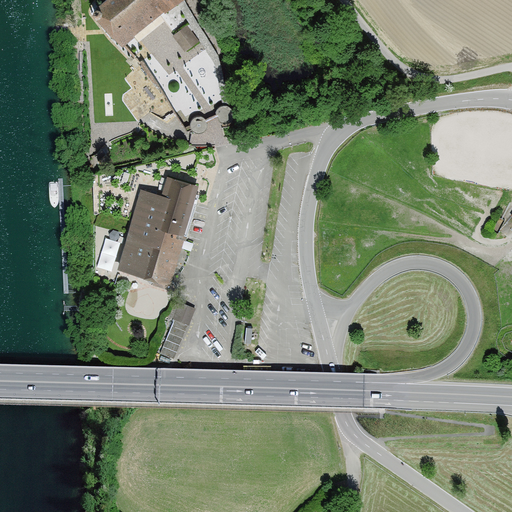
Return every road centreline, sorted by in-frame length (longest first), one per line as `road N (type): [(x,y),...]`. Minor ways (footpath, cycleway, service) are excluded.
road 1 (tertiary): [(511,100),(429,105),(336,132),(321,159),(306,227),(314,303)]
road 2 (primary): [(346,390),(0,381)]
road 3 (primary): [(348,311),(382,274),(421,262),(463,284),(474,323),(463,352),(442,369),(346,390)]
road 4 (tertiary): [(329,364),(348,428),(462,511)]
road 5 (track): [(341,0),(410,75),(431,82),(511,66)]
